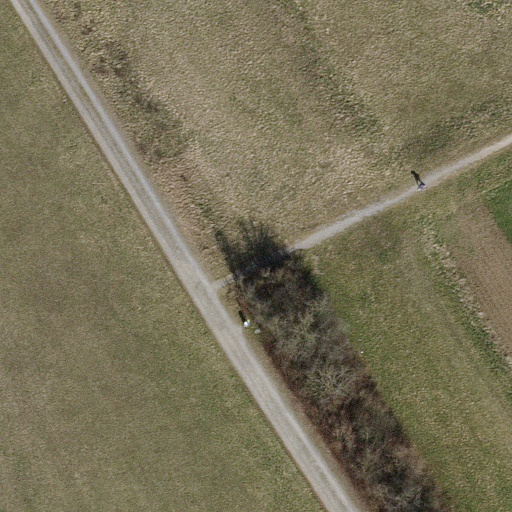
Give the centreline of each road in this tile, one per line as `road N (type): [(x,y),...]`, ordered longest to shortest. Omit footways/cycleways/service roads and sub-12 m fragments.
road 1 (track): [(349,511),(23,0)]
road 2 (track): [(383,200),(511,136)]
